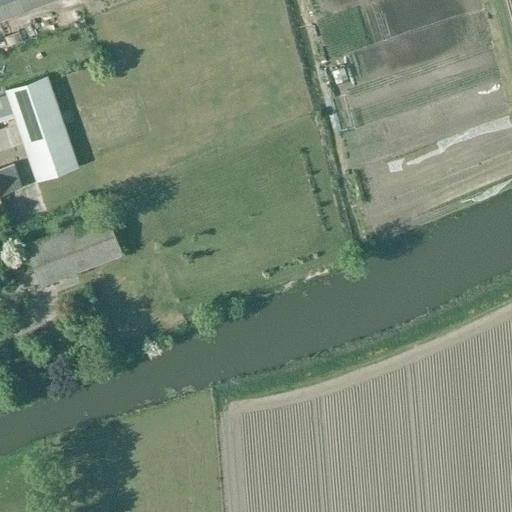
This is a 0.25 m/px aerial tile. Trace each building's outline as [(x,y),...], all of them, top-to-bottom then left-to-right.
[(77,0),(0,0),(0,27),(7,46),(84,17),(77,0)] [(0,120),(14,116),(21,135),(62,119),(46,75),(5,89),(6,93),(0,94),(0,120)] [(62,119),(21,135),(37,181),(77,166),(62,119)] [(355,131),(359,151),(370,148),(366,128),(355,131)] [(0,166),(0,194),(23,187),(14,162),(0,166)] [(42,284),(121,253),(105,212),(26,244),(42,284)]
